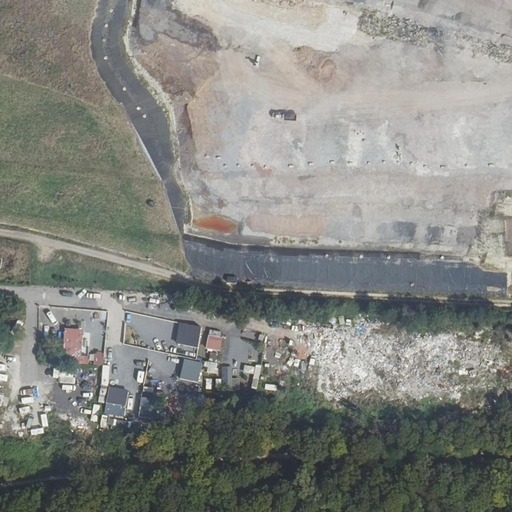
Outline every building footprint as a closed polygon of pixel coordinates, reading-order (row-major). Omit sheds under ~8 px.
[(102,332),(103,317),(82,315),(81,330),(102,332)] [(174,339),(176,325),(164,323),(162,337),(174,339)] [(197,348),(200,327),(178,324),(175,345),(197,348)] [(222,338),(213,336),(213,331),(209,331),(206,350),(220,352),(222,338)] [(83,343),(64,342),(63,355),(82,356),(83,343)] [(207,361),(215,363),(217,354),(210,352),(207,361)] [(102,364),(102,355),(88,354),(88,364),(102,364)] [(176,374),(178,358),(164,356),(161,372),(176,374)] [(178,378),(196,383),(201,363),(183,359),(178,378)] [(216,375),(216,363),(205,363),(205,374),(216,375)] [(231,381),(228,371),(220,374),(223,383),(231,381)] [(104,404),(123,408),(127,392),(107,387),(104,404)]
